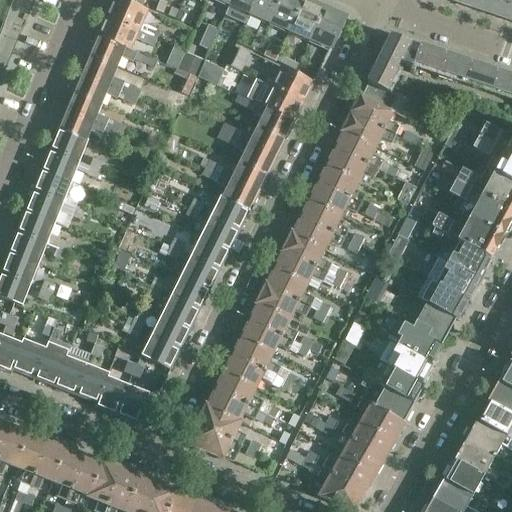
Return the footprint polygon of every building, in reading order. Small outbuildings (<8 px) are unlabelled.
[(116,0),(112,0),(105,18),(140,32),(157,40),(160,31),(151,27),(150,28),(143,25),(148,13),(116,0)] [(167,2),(162,0),(157,0),(154,9),(163,13),(167,2)] [(248,16),(255,0),(231,0),(228,7),(242,13),(235,28),(241,31),(248,16)] [(279,0),(255,0),(248,16),(269,25),(279,0)] [(302,0),(279,0),(269,25),(288,33),(303,0),(302,0)] [(303,0),(288,33),(309,42),(323,9),(303,0)] [(448,0),(472,8),(474,0),(448,0)] [(474,0),(472,8),(496,16),(501,0),(474,0)] [(511,0),(501,0),(496,16),(511,21),(511,0)] [(181,7),(179,11),(176,19),(184,23),(189,11),(181,7)] [(176,19),(179,11),(171,8),(168,16),(176,19)] [(323,9),(309,42),(329,51),(343,18),(323,9)] [(105,18),(97,38),(132,52),(132,51),(136,40),(154,47),(157,40),(140,32),(105,18)] [(201,23),(194,42),(207,49),(216,30),(201,23)] [(265,30),(258,27),(250,45),(258,48),(265,30)] [(366,82),(368,84),(387,93),(390,95),(391,94),(404,67),(410,69),(418,47),(411,45),(412,43),(389,36),(366,82)] [(96,37),(88,56),(118,67),(122,58),(133,62),(134,60),(154,68),(156,61),(137,53),(132,51),(132,52),(97,38),(96,37)] [(276,62),(279,55),(282,49),(269,43),(263,55),(276,62)] [(413,64),(438,73),(445,53),(419,45),(418,47),(413,64)] [(241,73),(250,54),(239,48),(230,67),(241,73)] [(204,59),(185,51),(176,70),(195,77),(196,78),(204,59)] [(445,53),(438,73),(464,82),(471,62),(445,53)] [(88,56),(81,74),(139,97),(141,91),(124,83),(124,82),(113,78),(118,67),(88,56)] [(223,68),(204,59),(197,75),(216,84),(223,68)] [(471,62),(464,82),(490,91),(497,71),(471,62)] [(270,87),(269,87),(302,103),(313,83),(280,66),(273,79),(267,77),(263,84),(270,87)] [(192,83),(195,77),(176,70),(174,69),(172,74),(184,80),(179,92),(187,95),(192,83)] [(511,75),(497,71),(490,91),(511,97),(511,75)] [(81,74),(73,93),(102,104),(106,95),(117,100),(117,99),(124,102),(124,101),(135,106),(139,97),(81,74)] [(195,78),(188,95),(196,98),(203,82),(195,78)] [(368,84),(362,97),(406,119),(414,103),(396,95),(396,96),(391,94),(390,95),(387,93),(368,84)] [(269,87),(261,106),(266,109),(293,122),(302,103),(269,87)] [(171,111),(178,114),(185,95),(178,92),(171,111)] [(73,93),(66,112),(94,123),(120,133),(123,126),(108,120),(108,119),(98,114),(102,104),(73,93)] [(187,95),(178,114),(188,118),(197,99),(187,95)] [(261,117),(257,126),(285,140),(294,122),(293,122),(266,109),(261,106),(255,103),(237,95),(232,103),(261,117)] [(361,97),(352,114),(396,136),(400,127),(389,121),(393,113),(362,97),(361,97)] [(66,112),(58,131),(87,142),(88,141),(87,141),(91,132),(101,136),(102,135),(121,143),(124,135),(120,133),(94,123),(66,112)] [(352,114),(343,132),(376,148),(380,140),(391,146),(396,136),(352,114)] [(466,130),(478,137),(511,154),(511,124),(510,123),(504,135),(485,124),(482,130),(473,126),(474,124),(464,119),(460,127),(466,130)] [(216,130),(218,131),(237,139),(276,158),(285,140),(257,126),(252,136),(241,131),(241,132),(220,122),(216,130)] [(455,124),(443,146),(454,152),(466,130),(460,127),(455,124)] [(58,131),(50,151),(79,163),(87,142),(58,131)] [(215,138),(233,147),(233,148),(244,153),(239,163),(267,176),(276,158),(237,139),(218,131),(215,138)] [(420,147),(424,139),(406,131),(402,138),(412,143),(420,147)] [(343,132),(335,149),(378,171),(401,183),(405,175),(389,166),(390,165),(383,161),(372,156),(376,148),(343,132)] [(169,134),(161,151),(171,155),(178,138),(169,134)] [(511,154),(478,137),(472,149),(491,159),(486,169),(511,182),(511,154)] [(151,146),(143,165),(154,169),(161,151),(151,146)] [(335,149),(326,167),(359,183),(370,188),(378,171),(335,149)] [(431,154),(422,149),(417,158),(413,166),(423,170),(431,154)] [(50,151),(42,172),(71,183),(79,163),(50,151)] [(91,158),(87,167),(99,171),(102,163),(91,158)] [(205,169),(219,176),(258,194),(267,176),(239,163),(234,172),(223,167),(203,158),(200,166),(205,168),(205,169)] [(456,169),(443,163),(439,172),(451,178),(456,169)] [(87,167),(84,175),(96,180),(99,171),(87,167)] [(366,195),(356,190),(359,183),(326,167),(317,184),(361,206),(366,197),(366,195)] [(201,176),(216,183),(215,184),(226,189),(221,198),(220,197),(220,198),(249,213),(258,194),(219,176),(205,169),(201,176)] [(461,169),(455,182),(511,211),(511,182),(486,169),(480,180),(461,169)] [(42,172),(33,192),(63,203),(71,183),(42,172)] [(511,219),(511,211),(455,182),(448,194),(467,203),(461,214),(503,236),(504,234),(508,233),(511,226),(510,223),(511,219)] [(415,188),(406,183),(397,200),(407,205),(415,188)] [(317,184),(308,202),(342,218),(346,209),(357,214),(361,206),(317,184)] [(33,192),(25,213),(55,224),(63,203),(33,192)] [(154,211),(157,203),(157,202),(147,197),(146,199),(143,206),(154,211)] [(220,198),(210,218),(239,232),(249,213),(220,198)] [(193,199),(188,208),(199,213),(204,205),(193,199)] [(377,213),(381,205),(371,200),(367,209),(377,213)] [(308,202),(300,219),(343,241),(349,230),(339,225),(342,218),(308,202)] [(196,220),(199,213),(188,208),(185,214),(196,220)] [(367,209),(363,216),(374,220),(377,213),(367,209)] [(436,216),(429,212),(424,223),(431,227),(436,216)] [(25,213),(17,233),(47,244),(55,224),(25,213)] [(450,238),(451,236),(457,240),(456,241),(463,245),(491,259),(497,248),(500,247),(504,240),(503,237),(503,236),(461,214),(456,224),(437,215),(431,228),(450,238)] [(416,221),(407,216),(396,236),(406,241),(416,221)] [(210,218),(200,238),(229,252),(239,232),(210,218)] [(300,219),(291,237),(324,253),(329,243),(340,248),(343,241),(300,219)] [(17,233),(9,254),(39,265),(47,244),(17,233)] [(354,235),(350,243),(360,247),(364,240),(354,235)] [(291,237),(282,254),(342,284),(347,274),(339,270),(339,269),(332,265),(332,264),(321,259),(324,253),(291,237)] [(396,261),(405,242),(397,237),(387,256),(396,261)] [(169,247),(180,252),(184,244),(173,238),(169,247)] [(200,238),(190,257),(220,271),(229,252),(200,238)] [(58,240),(55,248),(66,251),(68,244),(58,240)] [(360,247),(350,243),(347,250),(364,258),(367,251),(360,247)] [(162,244),(158,253),(165,256),(165,255),(169,247),(162,244)] [(447,263),(482,282),(492,263),(491,259),(463,245),(456,257),(447,252),(446,253),(442,251),(439,258),(447,263)] [(180,252),(169,247),(165,255),(176,260),(180,252)] [(55,248),(52,258),(62,262),(66,252),(55,248)] [(129,256),(119,252),(112,270),(122,274),(129,256)] [(9,254),(0,274),(31,286),(39,265),(9,254)] [(282,254),(274,272),(307,288),(312,277),(323,283),(338,291),(342,284),(282,254)] [(190,257),(180,277),(210,291),(220,271),(190,257)] [(426,279),(438,286),(469,303),(470,303),(482,282),(447,263),(439,259),(434,266),(426,279)] [(91,281),(99,284),(104,272),(96,270),(91,281)] [(380,270),(376,277),(385,281),(389,274),(380,270)] [(274,272),(265,289),(308,311),(310,308),(317,312),(321,303),(314,299),(315,298),(304,293),(307,288),(274,272)] [(0,274),(0,297),(22,306),(31,286),(0,274)] [(180,277),(171,297),(200,311),(210,291),(180,277)] [(160,292),(164,284),(153,278),(149,287),(160,292)] [(50,293),(54,283),(42,279),(39,289),(50,293)] [(156,300),(160,292),(136,281),(132,289),(156,300)] [(343,284),(339,291),(346,295),(350,288),(343,284)] [(426,293),(421,301),(457,321),(458,321),(467,303),(469,303),(438,286),(432,296),(426,293)] [(375,305),(381,294),(371,288),(365,299),(375,305)] [(39,289),(35,298),(47,303),(50,293),(39,289)] [(265,289),(256,306),(290,323),(295,312),(305,317),(308,311),(265,289)] [(171,297),(161,316),(190,330),(200,311),(171,297)] [(422,312),(413,326),(416,327),(417,324),(432,332),(428,339),(441,346),(455,321),(456,322),(457,321),(421,301),(417,309),(422,312)] [(321,304),(317,312),(326,317),(330,309),(321,304)] [(256,306),(248,324),(292,346),(298,333),(287,328),(290,323),(256,306)] [(0,324),(5,327),(10,315),(1,311),(0,314),(0,324)] [(326,317),(317,312),(312,319),(321,324),(326,317)] [(353,322),(362,327),(366,318),(358,313),(353,322)] [(390,313),(382,328),(377,336),(396,346),(432,367),(433,366),(431,365),(441,346),(428,339),(432,332),(417,324),(416,327),(413,326),(412,329),(399,322),(401,319),(390,313)] [(14,330),(19,318),(10,315),(5,327),(14,330)] [(161,316),(151,336),(180,350),(190,330),(161,316)] [(140,331),(144,323),(133,318),(129,326),(140,331)] [(52,328),(43,324),(38,336),(47,340),(52,328)] [(248,324),(239,341),(272,358),(278,346),(288,352),(292,346),(248,324)] [(136,340),(140,331),(129,326),(125,335),(136,340)] [(1,336),(0,338),(0,369),(9,374),(21,344),(11,340),(14,330),(5,327),(1,336)] [(61,332),(52,328),(47,340),(56,343),(61,332)] [(344,341),(356,347),(361,336),(349,330),(344,341)] [(85,342),(93,345),(94,344),(97,336),(89,333),(85,342)] [(141,356),(170,371),(180,350),(151,336),(141,356)] [(313,343),(303,338),(299,346),(309,350),(313,343)] [(21,344),(9,374),(11,374),(12,370),(33,378),(45,349),(23,340),(21,344)] [(239,341),(230,359),(274,381),(281,367),(270,362),(272,358),(239,341)] [(103,348),(94,344),(93,345),(89,356),(98,359),(103,348)] [(309,350),(299,346),(295,353),(305,358),(309,350)] [(398,358),(392,369),(422,385),(432,367),(396,346),(392,355),(398,358)] [(70,347),(67,355),(86,361),(89,353),(70,347)] [(45,349),(33,378),(54,386),(65,357),(45,349)] [(310,351),(307,358),(313,361),(316,355),(310,351)] [(65,357),(54,386),(74,394),(86,365),(65,357)] [(230,359),(221,376),(255,393),(259,384),(277,394),(278,392),(293,400),(296,392),(274,381),(230,359)] [(136,365),(127,361),(122,373),(131,376),(136,365)] [(511,362),(509,361),(498,381),(511,388),(511,362)] [(86,365),(74,394),(97,403),(108,378),(109,374),(86,365)] [(145,368),(136,365),(131,376),(140,380),(145,368)] [(363,376),(380,385),(379,386),(384,389),(413,405),(424,387),(422,385),(392,369),(394,370),(389,380),(367,368),(363,376)] [(288,373),(282,385),(294,390),(299,379),(288,373)] [(221,376),(213,394),(257,416),(258,412),(277,421),(281,413),(263,403),(264,402),(253,396),(255,393),(221,376)] [(108,378),(97,403),(95,407),(116,415),(127,386),(108,378)] [(384,389),(379,386),(364,378),(360,386),(367,390),(361,400),(369,404),(403,423),(413,405),(384,389)] [(488,399),(487,401),(511,414),(511,388),(498,381),(493,390),(490,391),(487,396),(488,399)] [(127,386),(116,415),(137,424),(149,394),(127,386)] [(349,404),(354,396),(340,388),(335,396),(349,404)] [(213,394),(204,411),(239,429),(243,421),(241,420),(243,415),(262,424),(263,423),(273,428),(277,421),(258,412),(257,416),(213,394)] [(363,414),(359,421),(393,441),(403,423),(369,404),(361,400),(360,399),(355,408),(363,414)] [(511,437),(511,414),(487,401),(476,421),(511,440),(511,437)] [(204,411),(195,429),(239,451),(247,436),(238,431),(239,429),(204,411)] [(335,431),(325,425),(308,415),(303,423),(330,439),(335,431)] [(299,418),(294,416),(289,425),(294,428),(299,418)] [(329,417),(325,425),(335,431),(339,423),(329,417)] [(346,424),(341,433),(383,458),(393,441),(359,421),(354,429),(346,424)] [(468,429),(463,439),(495,457),(501,445),(506,448),(511,451),(511,440),(476,421),(472,428),(468,429)] [(0,423),(0,452),(10,427),(0,423)] [(28,435),(10,427),(0,452),(0,475),(2,476),(7,465),(15,468),(28,435)] [(239,451),(195,429),(187,446),(223,461),(224,459),(233,463),(239,451)] [(344,448),(339,455),(373,475),(383,458),(341,433),(335,443),(344,448)] [(47,442),(28,435),(15,468),(24,472),(20,483),(29,487),(47,442)] [(458,452),(454,460),(487,478),(505,489),(511,492),(511,481),(498,474),(504,462),(495,457),(463,439),(457,448),(458,452)] [(251,441),(247,449),(258,454),(261,446),(251,441)] [(65,449),(47,442),(29,487),(39,491),(43,479),(52,483),(65,449)] [(84,456),(65,449),(52,483),(61,486),(56,498),(66,501),(84,456)] [(247,449),(244,455),(254,461),(255,458),(258,454),(247,449)] [(317,495),(354,510),(364,492),(321,468),(315,465),(290,451),(285,461),(316,477),(324,482),(317,495)] [(319,457),(308,451),(305,459),(315,465),(319,457)] [(326,459),(321,468),(364,492),(373,475),(339,455),(335,463),(326,459)] [(101,463),(84,456),(66,501),(76,505),(80,494),(86,496),(86,498),(88,499),(101,463)] [(454,460),(443,479),(473,496),(476,498),(487,478),(454,460)] [(104,511),(121,470),(102,463),(101,463),(88,499),(97,503),(93,511),(104,511)] [(104,511),(116,511),(117,511),(120,511),(126,511),(140,478),(121,470),(104,511)] [(148,511),(159,485),(140,478),(126,511),(148,511)] [(436,491),(432,499),(454,511),(473,511),(471,511),(466,507),(473,496),(443,479),(441,482),(438,483),(435,488),(436,491)] [(170,511),(178,494),(176,493),(177,492),(159,485),(148,511),(170,511)] [(16,511),(23,494),(17,492),(8,511),(16,511)] [(26,511),(32,498),(23,494),(16,511),(26,511)] [(192,511),(197,501),(178,494),(170,511),(192,511)] [(454,511),(432,499),(424,511),(454,511)] [(214,511),(216,509),(197,501),(192,511),(214,511)]
